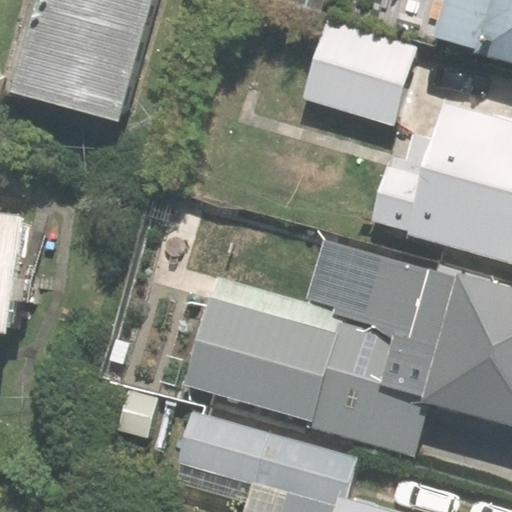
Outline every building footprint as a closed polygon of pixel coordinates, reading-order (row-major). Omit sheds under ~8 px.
[(157,0),(32,0),(7,92),(124,124),(157,0)] [(511,0),(460,0),(448,42),(490,54),(487,64),(511,71),(511,0)] [(336,33),(316,103),(399,127),(418,55),(336,33)] [(422,242),(511,266),(511,131),(459,117),(451,146),(412,135),(387,226),(424,236),(422,242)] [(0,228),(0,343),(24,347),(38,233),(0,228)] [(227,282),(198,390),(321,423),(318,431),(419,459),(434,406),(511,428),(511,297),(335,249),(317,308),(227,282)] [(180,396),(138,384),(123,435),(164,447),(180,396)] [(348,511),(347,511),(370,511),(350,507),(362,465),(201,420),(188,467),(348,511)]
